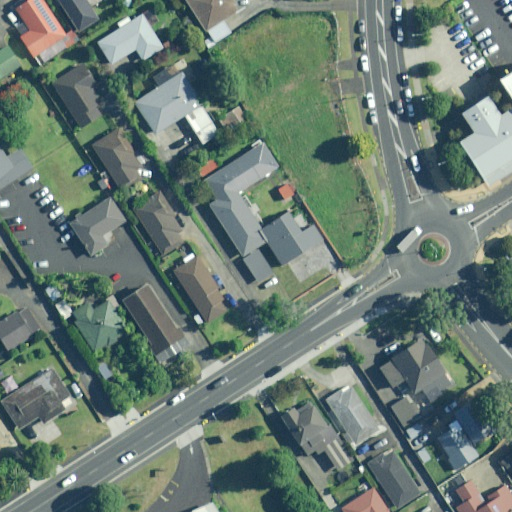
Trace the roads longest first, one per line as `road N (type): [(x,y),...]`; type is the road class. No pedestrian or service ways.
road 1 (secondary): [(26,511),(407,264)]
road 2 (secondary): [(420,218),(390,115),(378,0)]
